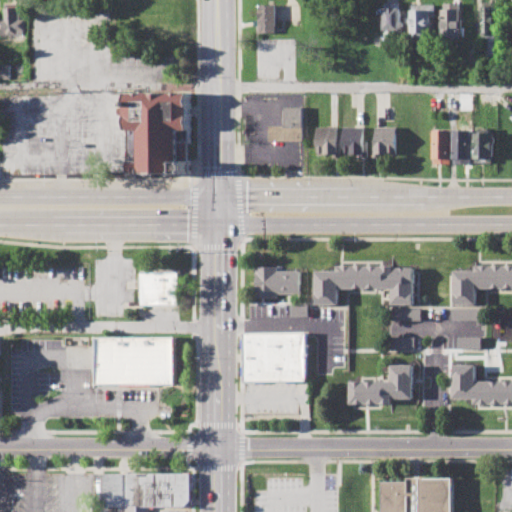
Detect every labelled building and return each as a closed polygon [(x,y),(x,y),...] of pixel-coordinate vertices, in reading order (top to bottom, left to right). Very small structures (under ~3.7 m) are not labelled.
[(482,1),(496,0),(496,5),(501,5),(501,34),(497,34),(497,57),(483,57),(482,1)] [(5,2),(22,2),(22,20),(26,20),(27,35),(0,35),(0,18),(5,18),(5,2)] [(385,3),(402,2),(403,36),(397,36),(397,43),(386,43),(385,3)] [(443,2),(462,2),(462,40),(444,40),(443,2)] [(413,3),(437,3),(437,18),(432,18),(432,32),(425,32),(425,36),(413,36),(413,3)] [(259,4),(277,4),(277,33),(259,33),(259,4)] [(0,64),(11,64),(11,79),(0,79),(0,64)] [(127,92),(190,92),(191,142),(186,142),(187,159),(190,159),(190,173),(128,173),(127,92)] [(284,107),(304,107),(304,140),(269,140),(269,125),(284,125),(284,107)] [(344,126),(364,126),(365,154),(344,154),(344,126)] [(375,126),(396,126),(397,154),(376,155),(375,126)] [(317,127),(339,127),(339,154),(317,154),(317,127)] [(434,129),(451,128),(452,163),(435,163),(434,129)] [(454,128),(473,128),(473,164),(454,164),(454,128)] [(476,132),(494,131),(494,162),(476,162),(476,132)] [(316,304),(316,270),(336,270),(336,265),(394,264),(394,268),(414,267),(415,304),(391,305),(391,289),(338,290),(339,304),(316,304)] [(455,303),(455,270),(475,270),(475,264),(511,264),(511,287),(477,288),(477,303),(455,303)] [(256,297),(256,265),(278,265),(278,270),(300,270),(300,293),(278,293),(278,297),(256,297)] [(141,273),(179,273),(179,306),(141,306),(141,273)] [(291,304),(308,304),(308,309),(308,317),(291,317),(291,304)] [(391,308),(421,308),(421,320),(391,320),(391,308)] [(452,308),(481,308),(481,320),(452,320),(452,308)] [(244,332),(250,332),(307,332),(307,380),(244,380),(244,332)] [(391,335),(416,336),(416,348),(391,348),(391,335)] [(457,336),(483,336),(483,348),(457,348),(457,336)] [(95,337),(176,338),(176,384),(95,383),(95,337)] [(350,380),(391,379),(391,364),(414,364),(415,397),(394,398),(394,403),(350,403),(350,380)] [(454,397),(454,364),(478,364),(479,380),(511,379),(511,401),(475,402),(475,397),(454,397)] [(104,473),(191,473),(191,506),(149,506),(149,511),(120,511),(120,505),(104,505),(104,473)] [(382,481),(408,481),(408,475),(455,475),(455,511),(376,511),(382,511),(382,481)]
